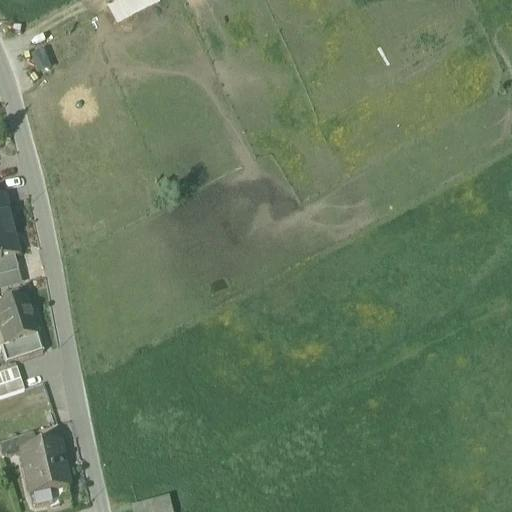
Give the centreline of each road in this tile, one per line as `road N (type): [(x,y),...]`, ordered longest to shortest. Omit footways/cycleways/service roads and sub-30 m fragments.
road 1 (residential): [(5,69),(100,510)]
road 2 (unknown): [(5,69),(110,0)]
